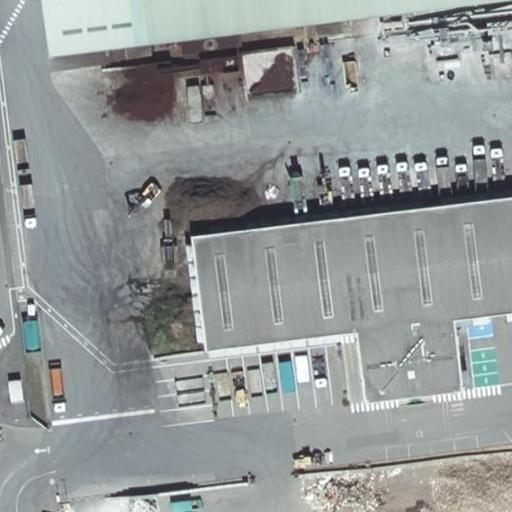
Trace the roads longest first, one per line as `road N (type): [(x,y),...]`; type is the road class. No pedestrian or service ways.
road 1 (unknown): [(54,148),(84,399),(40,461),(413,417),(473,401),(511,375)]
road 2 (unknown): [(54,148),(511,87)]
road 3 (unknown): [(54,148),(25,0)]
